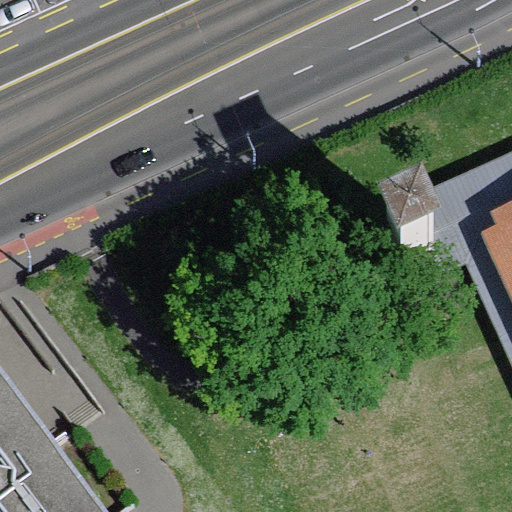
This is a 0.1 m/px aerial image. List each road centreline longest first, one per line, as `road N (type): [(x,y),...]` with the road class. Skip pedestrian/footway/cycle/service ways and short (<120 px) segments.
road 1 (secondary): [(0,214),(454,0)]
road 2 (secondary): [(151,0),(0,67)]
